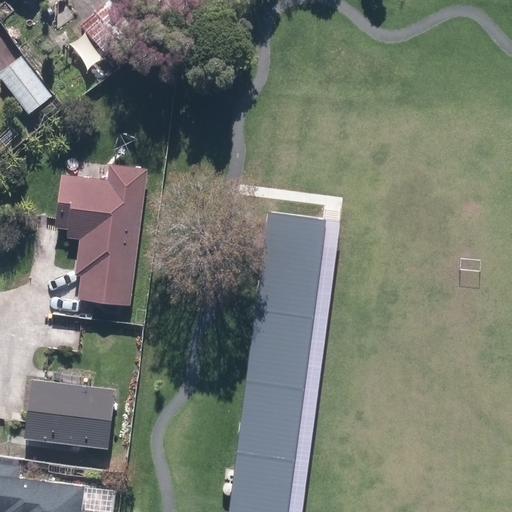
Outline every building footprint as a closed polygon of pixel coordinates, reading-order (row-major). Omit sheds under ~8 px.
[(48,97),(18,58),(13,62),(0,72),(0,85),(23,116),(48,97)] [(143,169),(106,165),(104,181),(55,176),(49,229),(62,230),(61,238),(74,240),(70,277),(75,278),(73,301),(129,307),(143,169)] [(269,213),(227,511),(304,511),(344,223),(331,221),(269,213)] [(111,392),(26,381),(18,440),(103,451),(111,392)] [(91,511),(96,477),(0,464),(0,511),(91,511)]
